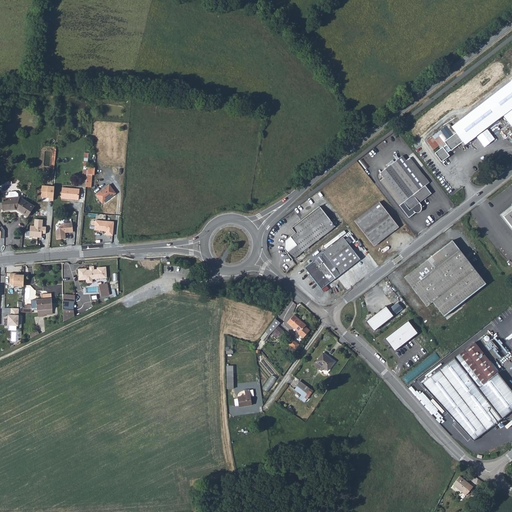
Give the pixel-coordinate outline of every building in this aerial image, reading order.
[(511,79),(478,107),(491,124),(503,115),(511,126),(511,132),(509,135),(511,139),(511,79)] [(491,124),(478,107),(457,123),(470,140),(491,124)] [(470,140),(457,123),(452,127),(456,132),(444,141),(447,144),(443,147),(442,146),(435,152),(442,161),(449,155),(447,152),(451,150),(452,150),(463,141),(465,144),(470,140)] [(409,217),(416,211),(419,212),(420,211),(420,208),(423,206),(420,202),(432,193),(425,185),(429,182),(410,157),(406,160),(402,155),(380,172),(384,177),(380,180),(409,217)] [(83,180),(83,186),(88,186),(89,174),(91,174),(92,166),(84,165),(84,169),(83,180)] [(96,192),(102,201),(114,192),(108,183),(96,192)] [(54,187),(42,186),(41,198),(48,198),(48,200),(53,201),(54,187)] [(61,197),(78,199),(80,189),(63,187),(61,197)] [(20,194),(7,195),(4,195),(5,208),(19,207),(29,214),(36,204),(22,194),(20,194)] [(374,245),(398,226),(379,201),(354,220),(374,245)] [(511,204),(501,213),(511,226),(511,204)] [(291,258),(335,225),(319,205),(291,227),(295,232),(284,240),(283,248),(291,258)] [(45,218),(36,218),(35,224),(32,224),(32,236),(43,237),(44,233),(48,233),(48,226),(44,226),(45,218)] [(114,222),(95,220),(94,230),(106,231),(106,235),(113,235),(114,222)] [(55,233),(56,242),(65,241),(64,234),(69,234),(69,235),(72,235),(72,226),(61,226),(55,233)] [(319,290),(357,261),(352,254),(355,252),(348,243),(351,241),(348,237),(347,238),(345,239),(343,237),(302,269),(319,290)] [(433,302),(445,317),(451,312),(487,284),(453,241),(405,279),(426,307),(433,302)] [(352,254),(357,261),(360,258),(355,252),(352,254)] [(290,269),(296,265),(291,259),(285,263),(290,269)] [(86,269),(78,269),(79,278),(81,277),(81,280),(86,280),(86,283),(92,283),(92,277),(97,277),(97,279),(107,278),(106,267),(97,268),(97,270),(94,270),(93,268),(90,268),(90,270),(86,271),(86,269)] [(12,273),(8,273),(8,284),(10,284),(10,286),(21,286),(22,275),(12,275),(12,273)] [(99,285),(101,297),(109,295),(107,283),(99,285)] [(40,308),(54,308),(54,292),(43,292),(44,298),(33,298),(34,308),(40,308)] [(69,310),(65,310),(65,321),(76,316),(76,301),(68,301),(68,306),(69,306),(69,310)] [(393,316),(386,306),(366,321),(374,331),(393,316)] [(11,314),(8,315),(8,325),(22,326),(23,316),(20,315),(20,309),(11,308),(11,314)] [(293,314),(286,321),(298,332),(297,333),(302,338),(309,330),(304,326),(305,325),(293,314)] [(418,333),(408,321),(385,339),(394,351),(418,333)] [(273,322),(268,328),(275,334),(276,333),(280,336),(284,332),(273,322)] [(288,344),(294,348),(298,344),(291,339),(288,344)] [(511,391),(498,373),(498,372),(474,342),(421,384),(473,441),(511,410),(511,391)] [(322,352),(314,361),(319,365),(322,367),(325,370),(332,362),(322,352)] [(404,377),(407,382),(439,358),(436,353),(404,377)] [(263,388),(268,392),(277,378),(272,375),(263,388)] [(425,401),(431,396),(426,391),(427,390),(416,378),(407,387),(420,400),(423,398),(425,401)] [(299,381),(296,386),(306,393),(310,388),(299,381)] [(251,393),(243,394),(243,397),(239,397),(241,408),(253,406),(251,393)] [(470,485),(458,476),(452,484),(464,493),(470,485)]
